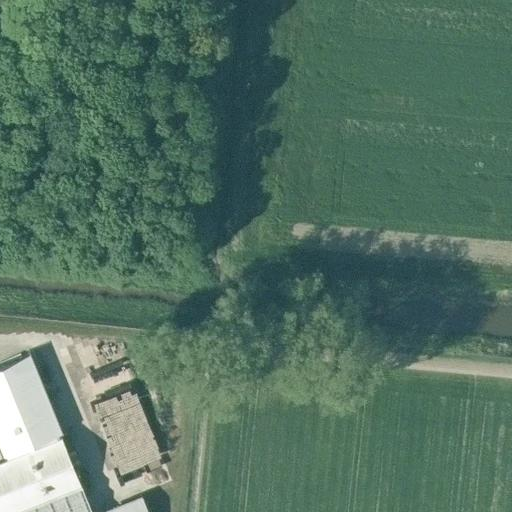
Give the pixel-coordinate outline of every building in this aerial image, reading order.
[(0,0),(0,22),(18,24),(19,2),(0,0)] [(79,0),(79,2),(107,5),(105,17),(131,20),(132,6),(124,5),(123,5),(123,0),(79,0)] [(0,43),(16,45),(16,43),(18,24),(0,22),(0,43)] [(79,49),(77,68),(121,72),(123,55),(130,56),(131,39),(84,34),(82,49),(79,49)] [(0,67),(13,68),(14,69),(16,45),(0,43),(0,67)] [(77,68),(75,88),(79,88),(78,103),(125,107),(127,90),(120,90),(121,72),(77,68)] [(75,343),(60,345),(62,363),(77,361),(75,343)] [(0,511),(91,511),(28,352),(0,363),(0,511)]
